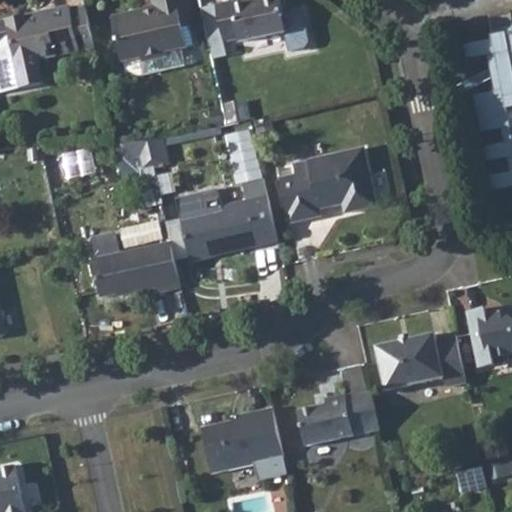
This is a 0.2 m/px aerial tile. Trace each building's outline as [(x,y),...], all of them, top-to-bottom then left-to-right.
[(144,14),(143,10),(113,17),(124,61),(144,56),(145,61),(142,61),(145,73),(183,65),(179,48),(183,47),(178,27),(183,26),(180,12),(186,11),(183,0),(151,0),(154,8),(155,12),(144,14)] [(248,0),(230,0),(215,4),(224,41),(239,38),(240,42),(283,32),(274,0),(254,0),(249,1),(248,0)] [(71,10),(70,5),(46,11),(47,17),(8,26),(10,35),(0,37),(0,91),(43,82),(38,62),(81,51),(71,10)] [(85,7),(71,10),(81,51),(96,48),(85,7)] [(46,11),(7,20),(8,26),(47,17),(46,11)] [(186,11),(180,12),(183,26),(189,25),(186,11)] [(183,26),(178,27),(183,47),(189,46),(183,26)] [(511,28),(499,31),(506,60),(511,59),(511,28)] [(499,31),(487,34),(491,48),(482,50),(490,87),(499,85),(507,122),(499,123),(502,138),(510,136),(511,143),(511,150),(505,152),(509,167),(511,166),(511,59),(506,60),(499,31)] [(487,34),(458,40),(462,55),(482,50),(491,48),(487,34)] [(490,87),(470,92),(478,128),(499,123),(507,122),(499,85),(490,87)] [(502,138),(481,142),(485,157),(505,152),(511,150),(511,143),(510,136),(502,138)] [(163,157),(160,140),(148,142),(130,143),(122,144),(126,161),(139,159),(141,171),(154,168),(151,159),(163,157)] [(295,174),(278,178),(288,222),(320,214),(318,206),(341,201),(344,212),(376,204),(363,146),(292,163),(295,174)] [(68,153),(71,176),(99,173),(96,149),(68,153)] [(165,166),(163,157),(151,159),(154,168),(165,166)] [(511,166),(509,167),(488,172),(491,187),(511,182),(511,166)] [(190,259),(214,254),(213,247),(254,237),(255,244),(276,239),(262,178),(240,183),(244,199),(221,204),(179,213),(190,259)] [(176,196),(179,213),(221,204),(218,187),(176,196)] [(213,247),(214,254),(255,244),(254,237),(213,247)] [(181,288),(170,244),(94,262),(103,298),(129,293),(130,297),(149,292),(158,290),(159,294),(181,288)] [(485,303),(467,307),(480,363),(495,360),(493,352),(511,347),(511,301),(503,303),(497,315),(488,317),(485,303)] [(467,379),(456,331),(437,336),(435,330),(377,344),(387,387),(444,373),(447,384),(467,379)] [(379,425),(370,387),(345,393),(345,388),(323,393),(325,399),(298,405),(306,441),(379,425)] [(244,416),(233,419),(205,424),(215,469),(285,453),(273,403),(243,410),(244,416)] [(243,410),(232,412),(233,419),(244,416),(243,410)] [(0,511),(26,511),(16,463),(0,466),(0,511)]
